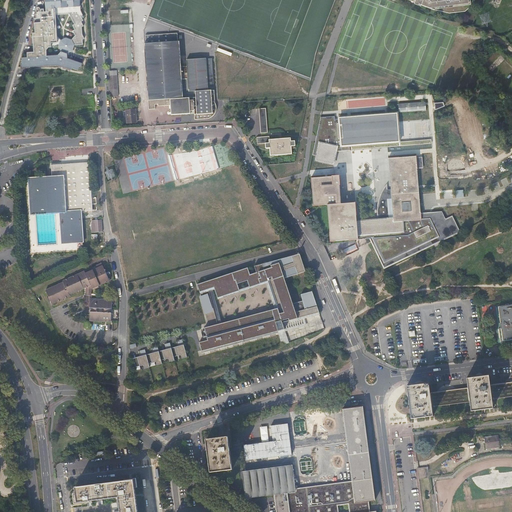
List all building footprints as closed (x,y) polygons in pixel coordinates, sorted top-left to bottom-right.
[(39,11),(34,11),(34,15),(32,15),(32,30),(30,30),(30,49),(27,49),(27,54),(25,54),(23,55),(23,67),(58,66),(66,69),(66,68),(73,70),(73,69),(80,71),(81,68),(82,68),(85,61),(78,59),(76,62),(68,59),(66,55),(71,52),(71,46),(80,46),(80,41),(82,40),(80,34),(80,28),(82,27),(80,22),(82,21),(81,17),(82,16),(81,11),(80,0),(44,0),(44,9),(39,9),(39,11)] [(473,4),(475,0),(414,0),(414,3),(426,7),(433,10),(450,13),(465,12),(473,4)] [(190,114),(194,114),(195,123),(205,123),(208,122),(209,122),(210,121),(211,121),(211,120),(212,119),(213,118),(214,118),(215,117),(217,114),(217,113),(217,111),(216,110),(215,108),(213,63),(208,63),(208,62),(188,63),(189,69),(183,70),(182,44),(180,44),(180,36),(148,37),(148,46),(146,46),(149,112),(155,112),(155,107),(158,107),(159,109),(171,109),(171,118),(190,118),(190,114)] [(109,77),(111,98),(118,98),(116,72),(110,73),(110,77),(109,77)] [(399,112),(426,110),(425,101),(398,103),(399,112)] [(260,133),(267,132),(266,108),(259,108),(260,133)] [(135,112),(126,112),(127,126),(136,125),(135,112)] [(335,115),(320,117),(316,136),(318,136),(316,142),(315,141),(312,155),(316,156),(315,160),(333,164),(336,150),(341,149),(341,151),(350,150),(350,145),(399,141),(397,112),(339,117),(339,119),(335,119),(335,115)] [(270,156),(292,154),(291,148),(291,146),(295,146),(295,141),(291,141),(291,138),(269,139),(269,136),(256,137),(257,144),(265,143),(265,148),(269,148),(269,150),(270,156)] [(426,215),(421,215),(421,212),(417,169),(417,168),(416,157),(416,155),(415,155),(415,156),(388,158),(391,189),(392,198),(393,218),(395,223),(401,222),(402,232),(371,240),(384,268),(389,266),(389,265),(459,231),(453,219),(446,222),(442,211),(432,212),(432,216),(426,217),(426,215)] [(71,164),(52,165),(52,177),(26,178),(30,215),(60,213),(62,244),(84,242),(81,211),(93,211),(90,163),(71,164)] [(357,215),(355,202),(341,203),(341,202),(340,185),(339,175),(332,176),(312,178),(311,178),(313,206),(324,205),(324,204),(327,204),(330,242),(336,241),(349,240),(358,239),(358,235),(357,221),(356,215),(357,215)] [(391,189),(388,189),(387,183),(384,188),(382,190),(381,193),(379,196),(378,199),(378,202),(377,206),(377,209),(377,212),(377,215),(377,219),(390,218),(388,198),(392,198),(391,189)] [(401,222),(395,223),(393,218),(390,218),(377,219),(357,221),(358,235),(368,234),(370,238),(371,240),(402,232),(401,222)] [(102,221),(94,221),(94,233),(103,233),(102,221)] [(248,268),(198,285),(200,292),(211,289),(212,291),(213,291),(214,290),(215,290),(218,298),(240,291),(238,284),(248,281),(250,288),(266,282),(269,281),(278,308),(275,309),(272,310),(274,316),(270,317),(269,311),(252,315),(252,316),(252,318),(235,322),(237,327),(234,327),(233,323),(221,326),(223,330),(220,331),(219,324),(218,324),(205,328),(208,340),(209,343),(200,345),(202,350),(274,331),(274,333),(279,331),(285,330),(284,325),(283,325),(282,323),(283,323),(282,321),(284,320),(285,322),(289,321),(289,319),(292,318),(292,321),(298,320),(298,319),(305,317),(320,313),(313,292),(301,294),(303,301),(294,304),(285,279),(306,272),(300,254),(292,256),(292,257),(288,259),(288,257),(268,263),(270,268),(265,270),(263,264),(255,266),(256,273),(250,275),(248,268)] [(63,281),(53,286),(45,290),(52,304),(69,296),(70,297),(91,287),(93,292),(100,289),(99,287),(110,281),(102,262),(92,267),(94,269),(86,273),(84,270),(63,281)] [(248,281),(238,284),(240,291),(250,288),(248,281)] [(269,281),(266,282),(275,309),(278,308),(269,281)] [(211,289),(200,292),(201,294),(209,292),(218,324),(219,324),(220,331),(223,330),(221,326),(233,323),(234,327),(237,327),(235,322),(252,318),(252,316),(222,323),(213,291),(212,291),(211,289)] [(208,297),(202,298),(207,312),(213,310),(208,297)] [(90,299),(90,300),(90,304),(88,320),(109,323),(112,301),(90,299)] [(511,304),(499,306),(501,323),(500,325),(501,328),(499,329),(501,344),(511,344),(511,304)] [(307,326),(305,317),(298,319),(298,320),(292,321),(292,318),(289,319),(289,321),(285,322),(284,320),(282,321),(283,323),(282,323),(283,325),(284,325),(285,330),(279,331),(282,346),(290,343),(286,331),(307,326)] [(135,360),(137,367),(144,365),(145,369),(151,367),(150,364),(157,362),(158,365),(163,364),(162,360),(169,358),(170,362),(176,361),(175,357),(182,355),(183,359),(188,357),(183,340),(178,341),(179,346),(180,348),(173,350),(172,348),(171,343),(165,344),(167,349),(167,351),(160,353),(160,351),(158,346),(153,348),(154,353),(155,355),(148,356),(147,355),(146,350),(141,351),(142,356),(142,358),(135,360)] [(449,390),(451,404),(470,402),(471,411),(493,408),(491,399),(511,396),(511,395),(511,381),(509,382),(490,385),(489,375),(478,377),(467,378),(468,388),(449,390)] [(411,419),(418,418),(433,416),(431,407),(451,404),(449,390),(430,393),(428,384),(426,384),(407,386),(411,419)] [(362,407),(342,409),(343,423),(349,464),(350,469),(351,481),(295,488),(296,492),(273,495),(275,511),(376,511),(370,511),(369,501),(374,500),(370,471),(370,466),(364,425),(363,410),(362,407)] [(484,437),(486,449),(500,447),(498,436),(484,437)] [(229,437),(207,439),(211,473),(233,470),(229,437)] [(296,492),(295,488),(292,465),(242,472),(245,499),(273,495),(296,492)] [(417,468),(419,479),(426,478),(426,471),(428,470),(428,467),(417,468)] [(75,504),(77,503),(84,503),(89,502),(89,500),(98,499),(108,498),(119,496),(119,504),(120,506),(120,511),(137,511),(136,498),(134,487),(137,487),(136,478),(125,480),(125,481),(75,487),(76,493),(73,494),(75,504)]
